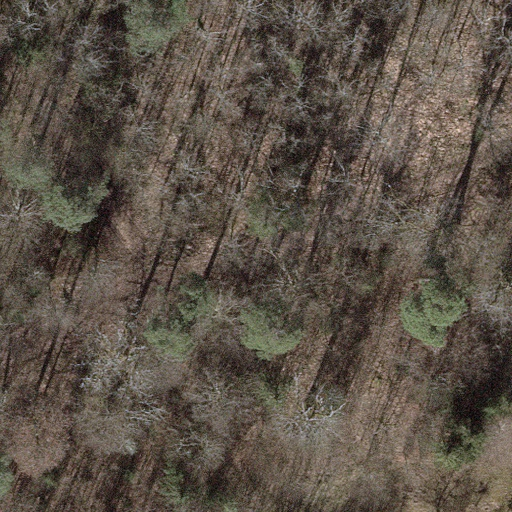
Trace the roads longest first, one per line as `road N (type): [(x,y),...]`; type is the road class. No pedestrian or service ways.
road 1 (track): [(0,361),(170,323),(511,165)]
road 2 (track): [(285,511),(0,67)]
